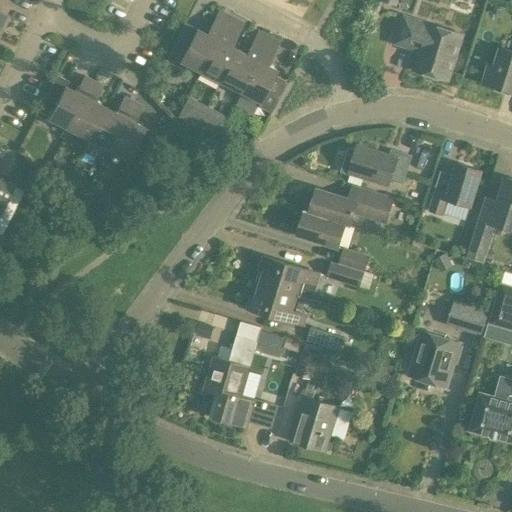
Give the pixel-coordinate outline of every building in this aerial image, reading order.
[(0,32),(9,15),(0,10),(0,32)] [(179,62),(200,73),(226,23),(216,18),(207,34),(197,29),(179,62)] [(414,72),(448,83),(463,37),(404,20),(395,47),(419,55),(414,72)] [(226,23),(200,73),(219,83),(237,49),(227,44),(235,28),(226,23)] [(237,49),(219,83),(240,93),(265,44),(256,39),(247,55),(237,49)] [(275,49),(265,44),(240,93),(260,104),(277,70),(266,65),(275,49)] [(484,84),(511,92),(511,52),(501,49),(496,66),(490,64),(484,84)] [(59,138),(62,140),(93,80),(84,75),(75,92),(66,87),(69,81),(57,75),(44,100),(55,106),(48,120),(64,128),(59,138)] [(68,142),(73,132),(88,140),(105,107),(95,101),(103,85),(93,80),(62,140),(68,142)] [(105,107),(88,140),(108,150),(133,101),(124,96),(115,112),(105,107)] [(195,128),(207,107),(187,97),(176,118),(195,128)] [(143,106),(133,101),(108,150),(128,161),(145,127),(135,122),(143,106)] [(207,107),(195,128),(216,139),(220,130),(227,117),(207,107)] [(412,156),(391,150),(389,155),(357,145),(348,176),(387,188),(390,181),(403,185),(412,156)] [(0,159),(0,208),(1,207),(11,213),(23,189),(13,184),(2,179),(11,163),(1,158),(0,159)] [(310,162),(309,160),(303,158),(300,166),(308,169),(310,162)] [(480,171),(457,164),(448,190),(437,187),(430,210),(442,214),(446,199),(468,207),(480,171)] [(494,235),(501,237),(504,228),(511,230),(511,178),(505,176),(490,222),(478,219),(470,243),(466,259),(486,264),(494,235)] [(357,202),(316,189),(308,213),(345,225),(344,226),(349,228),(356,203),(389,213),(393,200),(360,190),(357,202)] [(109,197),(104,207),(112,211),(117,202),(109,197)] [(344,226),(345,225),(308,213),(303,212),(296,236),(338,249),(344,226)] [(465,245),(458,247),(460,255),(467,253),(465,245)] [(340,263),(365,270),(369,257),(344,249),(340,263)] [(446,255),(435,262),(440,272),(451,265),(446,255)] [(264,257),(256,283),(297,295),(312,300),(320,274),(264,257)] [(359,286),(363,273),(331,263),(327,276),(359,286)] [(292,311),(297,295),(256,283),(248,309),(304,326),(307,315),(292,311)] [(511,329),(511,287),(500,284),(489,323),(511,329)] [(489,311),(476,307),(468,332),(481,336),(489,311)] [(228,360),(213,356),(203,390),(219,395),(219,398),(225,399),(226,396),(229,394),(240,397),(241,394),(261,328),(240,321),(228,360)] [(199,322),(196,333),(208,337),(211,326),(199,322)] [(340,351),(344,338),(312,328),(308,341),(340,351)] [(286,339),(261,332),(257,342),(282,350),(286,339)] [(459,344),(423,333),(409,375),(446,386),(453,363),(457,364),(462,347),(458,346),(459,344)] [(298,353),(301,342),(287,338),(284,348),(298,353)] [(303,352),(296,376),(311,380),(318,356),(303,352)] [(480,394),(470,430),(511,441),(511,389),(509,402),(480,394)] [(277,405),(241,394),(240,397),(229,394),(226,396),(225,399),(219,398),(212,419),(245,428),(247,422),(270,429),(277,405)] [(290,441),(324,451),(337,407),(303,397),(290,441)]
